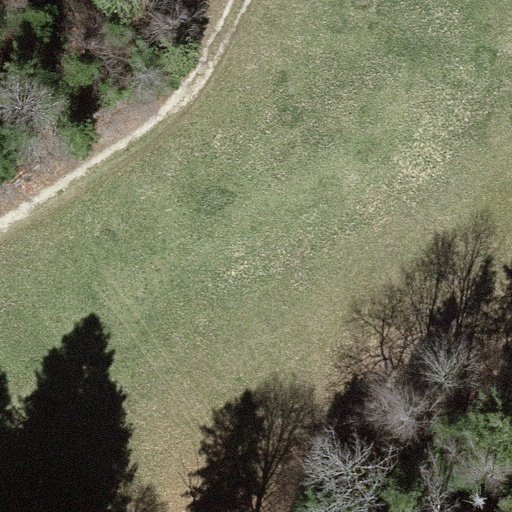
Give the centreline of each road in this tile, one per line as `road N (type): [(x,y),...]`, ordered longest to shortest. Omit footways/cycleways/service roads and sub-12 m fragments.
road 1 (track): [(46,191),(257,511)]
road 2 (track): [(0,223),(182,96),(240,0)]
